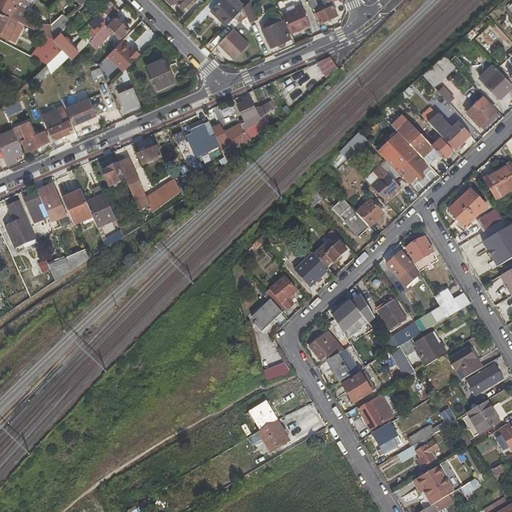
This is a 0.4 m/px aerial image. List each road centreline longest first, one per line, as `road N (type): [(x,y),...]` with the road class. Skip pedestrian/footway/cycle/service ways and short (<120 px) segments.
road 1 (residential): [(390,511),(285,339),(423,210)]
road 2 (residential): [(228,87),(0,185)]
road 3 (residential): [(423,210),(511,354)]
road 4 (residential): [(361,26),(228,87)]
road 5 (residential): [(140,0),(228,87)]
road 6 (residential): [(423,210),(511,127)]
